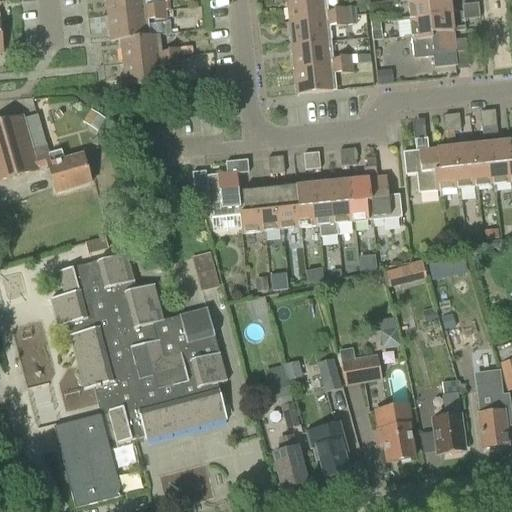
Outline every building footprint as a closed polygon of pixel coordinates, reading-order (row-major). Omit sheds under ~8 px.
[(105,0),(108,19),(164,14),(163,4),(159,5),(158,0),(105,0)] [(299,0),(286,1),(287,2),(289,25),(347,19),(346,10),(328,11),(327,0),(299,0)] [(408,6),(410,24),(430,22),(429,17),(451,15),(449,0),(427,0),(428,4),(408,6)] [(462,6),(463,14),(479,12),(478,5),(462,6)] [(479,12),(463,14),(464,21),(480,20),(479,12)] [(111,43),(121,42),(149,39),(147,25),(165,23),(164,14),(108,19),(111,43)] [(410,24),(412,42),(431,40),(431,35),(453,33),(451,15),(429,17),(430,22),(410,24)] [(289,25),(291,48),(332,44),(330,30),(347,28),(347,19),(289,25)] [(431,40),(412,42),(414,61),(433,59),(434,70),(456,68),(455,56),(467,54),(466,42),(454,44),(453,33),(431,35),(431,40)] [(121,42),(123,66),(180,60),(179,52),(161,53),(159,38),(149,39),(121,42)] [(291,48),(294,72),(352,66),(351,57),(333,59),(332,44),(291,48)] [(180,60),(123,66),(126,90),(165,86),(163,70),(181,68),(180,60)] [(352,66),(294,72),(296,97),(337,93),(335,77),(352,75),(352,66)] [(90,111),(82,124),(97,133),(105,120),(90,111)] [(495,112),(486,113),(488,129),(497,129),(495,112)] [(488,129),(486,113),(479,113),(481,130),(488,129)] [(458,116),(450,117),(452,133),(461,132),(458,116)] [(452,133),(450,117),(444,117),(445,133),(452,133)] [(0,125),(0,182),(37,172),(37,171),(48,168),(55,195),(90,185),(82,157),(62,162),(60,154),(49,157),(46,146),(31,150),(22,119),(0,125)] [(437,174),(435,151),(427,152),(426,141),(414,142),(415,154),(402,155),(404,177),(415,176),(417,195),(435,193),(433,174),(437,174)] [(507,144),(489,146),(491,168),(487,168),(489,188),(507,186),(505,166),(509,166),(507,144)] [(489,146),(471,148),(474,169),(469,170),(471,189),(489,188),(487,168),(491,168),(489,146)] [(471,148),(454,149),(456,172),(452,172),(454,191),(471,189),(469,170),(474,169),(471,148)] [(454,149),(435,151),(437,174),(433,174),(435,193),(454,191),(452,172),(456,172),(454,149)] [(354,151),(345,152),(347,168),(355,167),(354,151)] [(318,155),(309,156),(311,172),(320,171),(318,155)] [(283,158),(274,159),(276,176),(284,175),(283,158)] [(276,176),(274,159),(267,160),(269,176),(276,176)] [(246,162),(237,163),(238,176),(248,175),(246,162)] [(210,221),(238,218),(243,217),(242,196),(241,196),(238,197),(236,176),(238,176),(237,163),(224,165),(226,177),(205,179),(207,196),(194,197),(195,210),(209,208),(210,221)] [(362,170),(363,181),(367,181),(369,203),(364,204),(366,223),(401,219),(399,197),(387,198),(385,178),(376,179),(374,169),(362,170)] [(363,181),(348,182),(351,205),(347,205),(349,225),(366,223),(364,204),(369,203),(367,181),(363,181)] [(348,182),(330,184),(333,207),(329,207),(332,238),(337,237),(336,226),(349,225),(347,205),(351,205),(348,182)] [(311,209),(313,229),(318,228),(319,239),(332,238),(329,207),(333,207),(330,184),(313,186),(315,209),(311,209)] [(295,231),(313,229),(311,209),(315,209),(313,186),(295,188),(297,211),(293,211),(295,231)] [(277,233),(295,231),(293,211),(297,211),(295,188),(277,190),(280,213),(275,213),(277,233)] [(259,235),(277,233),(275,213),(280,213),(277,190),(259,192),(262,215),(257,215),(259,235)] [(240,237),(259,235),(257,215),(262,215),(259,192),(241,194),(241,196),(242,196),(243,217),(238,218),(240,237)] [(113,209),(111,222),(127,224),(129,212),(113,209)] [(190,259),(191,260),(200,294),(213,290),(218,289),(209,254),(190,259)] [(220,356),(218,356),(206,311),(162,323),(153,287),(135,292),(126,256),(57,274),(63,298),(50,301),(57,330),(67,328),(69,337),(83,392),(93,390),(97,406),(106,404),(117,446),(144,439),(145,444),(227,423),(217,386),(227,384),(220,356)] [(410,268),(385,274),(388,290),(413,284),(410,268)] [(381,321),(386,349),(403,345),(398,318),(381,321)] [(445,333),(451,352),(476,345),(472,332),(461,335),(459,329),(445,333)] [(511,349),(511,345),(494,350),(507,394),(511,392),(511,349)] [(340,364),(345,390),(381,383),(376,356),(340,364)] [(333,362),(316,366),(325,396),(341,391),(333,362)] [(297,364),(283,367),(288,383),(301,380),(297,364)] [(288,383),(283,367),(264,372),(271,402),(290,398),(286,383),(288,383)] [(447,455),(450,457),(460,456),(461,453),(464,453),(456,397),(460,396),(458,383),(441,385),(446,420),(433,422),(437,456),(447,455)] [(58,426),(49,386),(26,391),(36,431),(58,426)] [(501,392),(489,393),(491,415),(479,416),(482,450),(508,447),(504,414),(503,414),(501,392)] [(281,410),(285,431),(299,429),(294,407),(281,410)] [(406,411),(387,414),(374,417),(377,433),(380,450),(384,449),(386,464),(414,460),(406,411)] [(58,452),(73,511),(120,499),(99,417),(75,423),(76,428),(62,431),(67,450),(58,452)] [(340,425),(315,431),(304,434),(309,452),(315,450),(323,480),(348,473),(344,457),(348,456),(340,425)] [(273,457),(282,491),(282,492),(306,486),(297,450),(295,451),(291,439),(279,442),(282,454),(273,457)]
